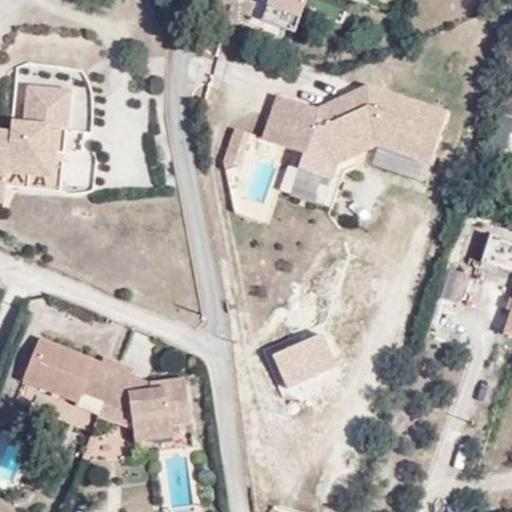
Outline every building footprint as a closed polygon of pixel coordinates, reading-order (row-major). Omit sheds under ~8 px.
[(294,27),(302,9),(277,0),(266,0),(262,13),(294,27)] [(277,0),(302,9),(305,0),(277,0)] [(73,88),(28,83),(22,119),(13,118),(11,127),(0,125),(0,201),(4,202),(7,172),(56,178),(60,128),(68,129),(73,88)] [(338,166),(376,149),(432,168),(450,116),(369,88),(318,111),(279,97),(264,141),(306,156),(300,171),(332,183),(338,166)] [(235,168),(245,133),(232,129),(222,165),(235,168)] [(363,187),(359,222),(375,223),(379,189),(363,187)] [(511,251),(508,250),(500,275),(511,279),(511,311),(500,345),(511,348),(511,251)] [(106,357),(103,362),(40,338),(23,382),(101,413),(120,363),(106,357)] [(101,413),(99,418),(134,432),(136,443),(176,439),(174,429),(193,426),(187,379),(150,383),(133,376),(136,369),(120,363),(101,413)]
